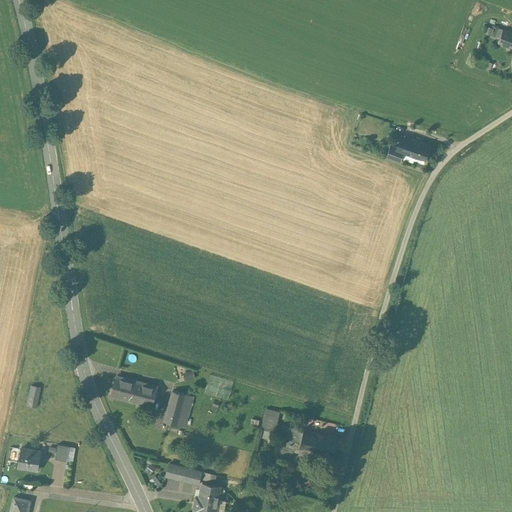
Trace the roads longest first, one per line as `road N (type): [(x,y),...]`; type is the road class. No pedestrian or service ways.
road 1 (secondary): [(18,0),(86,377),(145,511)]
road 2 (residential): [(335,511),(390,283),(427,189),(446,160),(511,114)]
